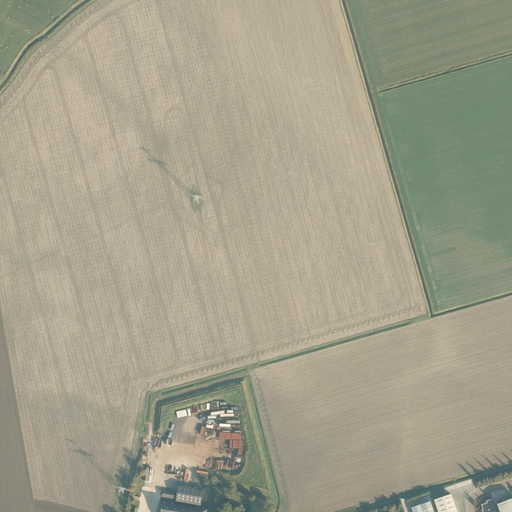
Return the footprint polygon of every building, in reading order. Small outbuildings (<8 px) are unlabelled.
[(203,490),(178,486),(177,493),(162,490),(161,497),(172,499),(171,503),(160,501),(157,511),(207,511),(209,508),(201,507),(201,508),(175,503),(176,501),(200,506),(203,490)] [(507,501),(511,498),(511,494),(509,487),(503,490),(507,501)] [(456,511),(451,495),(434,500),(437,511),(456,511)] [(420,502),(421,505),(411,508),(412,511),(433,511),(430,502),(429,499),(420,502)] [(511,511),(511,499),(496,505),(499,511),(511,511)] [(494,511),(490,500),(486,501),(487,503),(481,505),(483,510),(482,510),(482,511),(494,511)]
